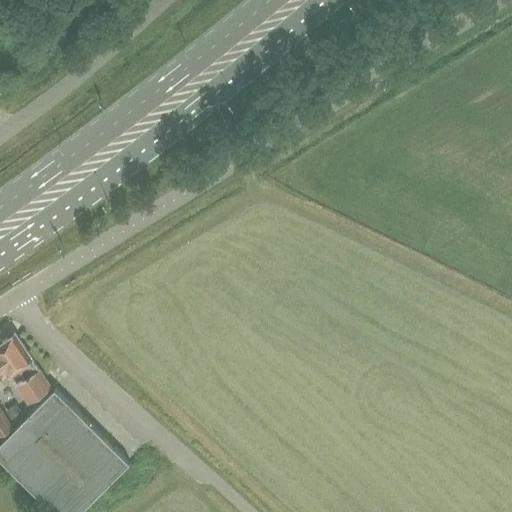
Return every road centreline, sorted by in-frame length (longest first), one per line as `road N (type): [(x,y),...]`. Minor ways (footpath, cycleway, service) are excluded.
road 1 (unclassified): [(15,299),(503,0)]
road 2 (primary): [(0,255),(308,19)]
road 3 (primary): [(273,0),(62,174),(0,214)]
road 4 (unclassified): [(15,299),(244,511)]
road 5 (unclassified): [(0,141),(170,0)]
